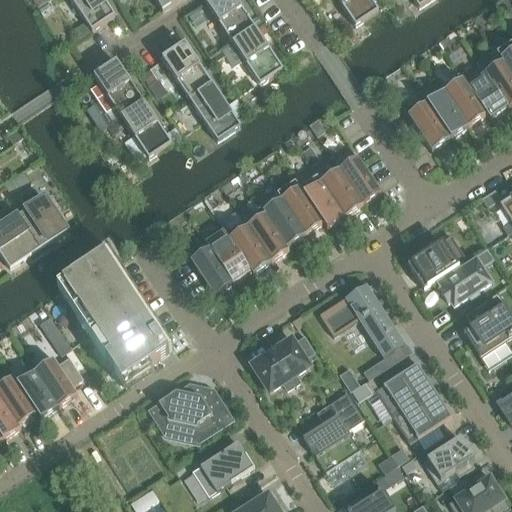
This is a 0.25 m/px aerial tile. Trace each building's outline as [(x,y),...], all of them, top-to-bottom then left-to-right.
[(45,0),(32,0),(38,9),(47,3),(45,0)] [(115,20),(104,2),(102,0),(69,0),(86,26),(75,34),(80,42),(92,34),(92,35),(115,20)] [(186,1),(185,0),(152,0),(163,16),(186,1)] [(256,32),(242,11),(234,0),(214,0),(205,6),(233,47),(256,32)] [(379,15),(368,0),(335,0),(356,31),(364,25),(379,15)] [(437,0),(411,0),(420,12),(437,0)] [(283,74),(269,52),(260,38),(256,32),(233,47),(261,90),(269,84),(283,74)] [(511,46),(500,54),(496,48),(493,51),(499,60),(511,79),(511,46)] [(213,89),(202,72),(186,47),(163,63),(190,105),(213,89)] [(224,65),(218,57),(220,56),(217,51),(207,58),(216,71),(224,65)] [(511,79),(499,60),(484,69),(480,63),(477,66),(481,71),(509,114),(511,111),(511,79)] [(145,106),(131,85),(117,65),(94,80),(99,88),(91,94),(107,117),(115,112),(122,122),(145,106)] [(509,114),(481,71),(467,81),(463,75),(458,78),(487,120),(491,126),(509,114)] [(487,120),(458,78),(444,87),(440,81),(437,84),(441,89),(440,90),(469,132),(487,120)] [(241,131),(224,106),(213,89),(190,105),(218,146),(241,131)] [(469,132),(440,90),(426,99),(422,93),(419,95),(423,101),(451,143),(451,144),(469,132)] [(451,143),(423,101),(408,112),(404,106),(400,108),(432,156),(451,143)] [(172,148),(158,126),(145,107),(145,106),(122,122),(149,163),(158,158),(157,158),(172,148)] [(26,141),(20,131),(8,139),(14,148),(26,141)] [(311,150),(303,156),(311,169),(320,163),(311,150)] [(382,198),(354,156),(339,166),(335,160),(332,162),(339,174),(364,210),(382,198)] [(364,210),(339,174),(325,184),(321,178),(317,181),(346,222),(364,210)] [(346,222),(317,181),(304,191),(299,184),(295,187),(324,228),(328,234),(346,222)] [(11,199),(23,191),(18,183),(5,191),(11,199)] [(324,228),(295,187),(281,196),(277,190),(274,192),(278,198),(306,240),(324,228)] [(489,212),(502,203),(496,194),(483,203),(489,212)] [(306,240),(278,198),(263,208),(259,202),(256,204),(262,213),(261,213),(288,252),(306,240)] [(67,234),(56,218),(59,216),(61,216),(49,199),(17,221),(42,257),(52,250),(50,246),(67,234)] [(511,201),(501,209),(511,226),(503,231),(509,240),(511,237),(511,201)] [(288,252),(261,213),(247,223),(243,217),(240,219),(244,225),(272,267),(290,255),(288,252)] [(42,257),(17,221),(0,231),(0,256),(10,272),(28,261),(31,265),(42,257)] [(272,267),(244,225),(229,235),(225,229),(222,231),(224,234),(252,276),(254,279),(272,267)] [(252,276),(224,234),(209,244),(205,237),(202,240),(206,246),(205,246),(234,288),(252,276)] [(234,288),(205,246),(190,256),(186,250),(189,249),(183,241),(178,244),(185,254),(215,300),(234,288)] [(424,259),(408,269),(425,294),(428,292),(440,284),(441,284),(468,266),(452,241),(424,259)] [(443,287),(440,289),(444,294),(441,296),(449,307),(451,306),(455,311),(491,288),(482,273),(495,264),(488,253),(468,266),(441,284),(443,287)] [(170,358),(121,284),(105,260),(63,288),(111,360),(106,363),(123,389),(128,385),(128,386),(170,358)] [(406,350),(367,290),(320,321),(333,341),(358,325),(384,364),(406,350)] [(511,317),(507,309),(506,309),(498,297),(465,318),(473,331),(469,334),(474,341),(470,344),(481,361),(509,343),(509,344),(511,342),(511,317)] [(301,320),(293,326),(298,333),(307,328),(301,320)] [(297,381),(311,372),(306,364),(316,358),(305,340),(295,347),(293,343),(252,369),(270,397),(284,389),(288,395),(302,387),(297,381)] [(73,392),(85,384),(81,379),(87,375),(73,355),(67,359),(70,363),(59,370),(55,364),(39,374),(35,368),(32,370),(60,412),(79,400),(73,392)] [(435,395),(420,372),(421,371),(420,371),(419,368),(376,396),(393,423),(435,395)] [(38,418),(41,424),(60,412),(32,370),(17,380),(13,374),(10,376),(38,418)] [(361,391),(350,373),(340,380),(351,397),(352,396),(361,391)] [(38,418),(10,376),(0,382),(0,401),(20,430),(38,418)] [(361,391),(352,396),(360,408),(367,403),(373,399),(366,387),(361,391)] [(233,425),(213,395),(200,403),(191,390),(151,416),(165,438),(201,446),(233,425)] [(450,419),(435,395),(393,423),(411,449),(453,422),(451,419),(450,419)] [(325,429),(304,442),(327,478),(361,456),(348,436),(365,425),(348,398),(317,418),(325,429)] [(20,430),(0,401),(0,439),(4,445),(22,433),(20,430)] [(511,402),(500,410),(511,429),(511,402)] [(472,466),(475,464),(461,443),(424,467),(437,488),(456,476),(460,482),(475,472),(472,466)] [(210,502),(255,473),(239,447),(193,476),(210,502)] [(403,453),(392,461),(399,471),(410,463),(403,453)] [(417,471),(413,464),(402,471),(407,478),(417,471)] [(399,472),(392,477),(398,487),(405,482),(399,472)] [(510,511),(491,481),(449,508),(451,511),(510,511)] [(394,511),(384,496),(358,511),(394,511)] [(277,511),(269,499),(248,511),(277,511)]
